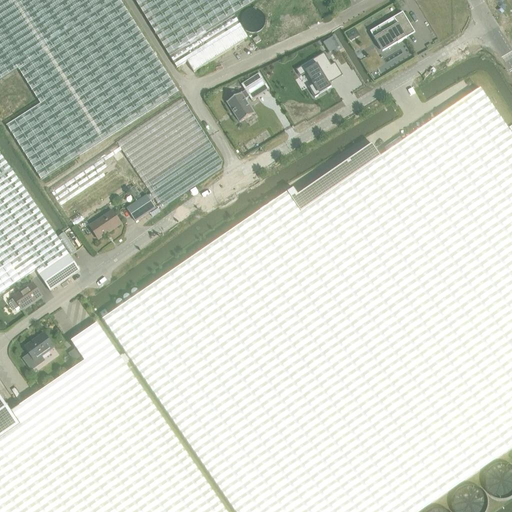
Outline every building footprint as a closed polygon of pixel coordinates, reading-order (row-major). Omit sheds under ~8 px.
[(39,103),(6,126),(41,180),(178,93),(119,0),(0,0),(0,82),(17,71),(39,103)] [(279,21),(302,9),(296,0),(291,0),(273,9),(279,21)] [(266,21),(266,17),(265,15),(263,13),(261,11),(259,10),(256,10),(253,10),(251,11),(249,13),(248,14),(246,17),(246,21),(246,24),(247,26),(249,28),(250,29),(252,30),(256,31),(260,30),(263,28),(265,25),(266,23),(266,21)] [(379,36),(374,39),(380,50),(395,40),(398,44),(406,39),(404,35),(413,30),(402,13),(375,29),(379,36)] [(355,29),(347,34),(351,41),(359,36),(355,29)] [(252,40),(255,45),(261,41),(258,37),(252,40)] [(333,37),(323,43),(329,54),(339,48),(333,37)] [(328,84),(331,83),(342,76),(335,63),(331,66),(324,54),(306,64),(309,70),(306,71),(313,83),(312,83),(313,85),(308,88),(315,98),(331,89),(328,84)] [(251,102),(267,91),(268,91),(258,77),(242,87),(251,102)] [(458,99),(474,89),(471,85),(455,94),(458,99)] [(111,315),(103,321),(126,354),(234,511),(418,511),(441,497),(447,493),(511,447),(511,137),(480,90),(400,145),(381,158),(294,218),(281,198),(265,209),(111,315)] [(240,94),(227,103),(239,123),(253,114),(240,94)] [(150,194),(147,197),(150,202),(154,199),(159,206),(161,209),(220,170),(221,161),(183,99),(182,100),(116,144),(118,146),(150,194)] [(293,189),(281,198),(294,218),(381,158),(372,145),(298,196),(293,189)] [(0,294),(36,271),(39,276),(69,256),(0,156),(0,294)] [(130,182),(71,222),(75,227),(129,191),(134,187),(130,182)] [(155,209),(150,202),(147,197),(146,196),(142,199),(134,187),(129,191),(136,203),(126,209),(135,223),(155,209)] [(121,224),(113,211),(89,227),(98,240),(121,224)] [(80,271),(69,256),(39,276),(50,291),(80,271)] [(13,297),(14,299),(11,302),(10,305),(14,311),(18,312),(21,310),(22,310),(42,296),(33,283),(13,297)] [(0,439),(119,358),(97,325),(71,343),(84,362),(36,396),(19,407),(10,414),(0,398),(0,439)] [(30,355),(22,360),(31,372),(45,362),(41,357),(54,348),(44,334),(24,347),(30,355)] [(119,358),(0,439),(0,511),(225,511),(154,407),(119,358)] [(500,464),(494,466),(489,470),(485,475),(484,481),(484,487),(487,492),(491,497),(496,499),(502,500),(508,499),(511,496),(511,467),(506,465),(500,464)] [(467,487),(461,488),(456,492),(453,497),(451,503),(452,509),(453,511),(485,511),(487,509),(487,504),(486,498),(483,493),(479,489),(473,487),(467,487)]
